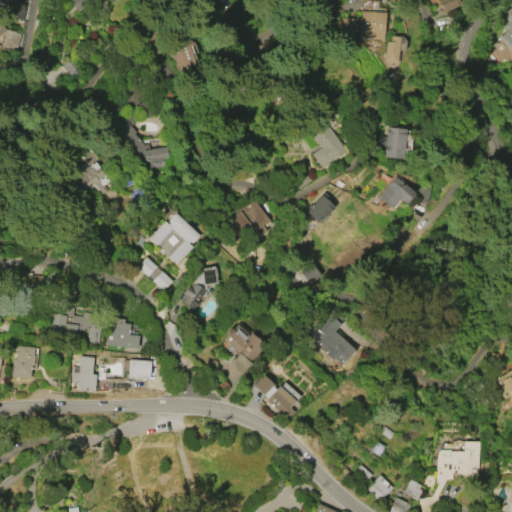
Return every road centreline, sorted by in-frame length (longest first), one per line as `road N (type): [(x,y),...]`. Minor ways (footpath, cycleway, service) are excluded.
road 1 (residential): [(511,344),(499,346),(462,386),(447,386),(377,346),(354,299),(304,299),(284,269),(271,197),(261,188),(214,183),(160,55),(116,55),(64,109),(23,99),(7,83)]
road 2 (residential): [(500,142),(469,131),(440,107),(402,0),(282,17),(257,41),(223,0),(23,65),(0,84)]
road 3 (tertiary): [(0,407),(225,410),(274,433),(363,511)]
road 4 (residential): [(0,265),(49,260),(124,290),(162,331),(193,404)]
road 5 (residential): [(151,405),(137,422),(39,461),(0,486)]
road 6 (residential): [(476,0),(466,49),(470,74),(511,153)]
road 7 (residential): [(409,259),(469,131)]
